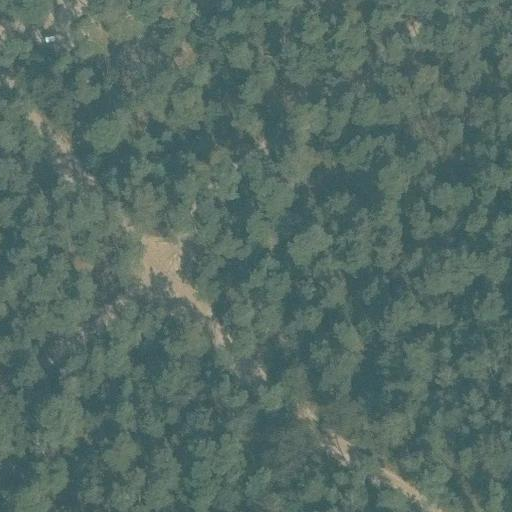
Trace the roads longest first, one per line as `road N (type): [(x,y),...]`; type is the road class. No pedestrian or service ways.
road 1 (track): [(0,394),(165,285),(220,226),(270,146),(356,91),(445,0)]
road 2 (track): [(407,511),(165,285),(0,74)]
